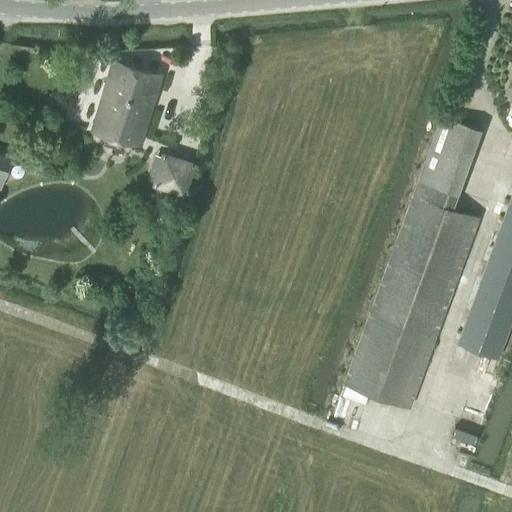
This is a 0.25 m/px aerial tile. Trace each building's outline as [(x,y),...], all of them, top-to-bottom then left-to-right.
[(92,129),(139,143),(161,72),(113,58),(92,129)] [(413,191),(451,205),(479,127),(441,114),(413,191)] [(0,174),(5,177),(12,155),(0,151),(0,174)] [(167,184),(181,189),(189,163),(164,155),(158,174),(169,177),(167,184)] [(343,383),(410,407),(479,215),(451,205),(413,191),(343,383)] [(511,193),(458,341),(498,356),(511,318),(511,193)]
